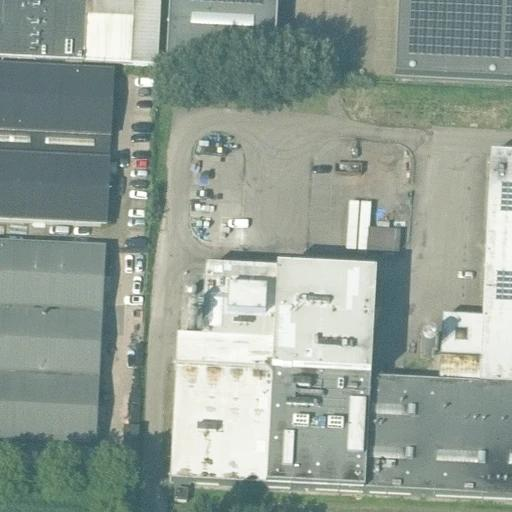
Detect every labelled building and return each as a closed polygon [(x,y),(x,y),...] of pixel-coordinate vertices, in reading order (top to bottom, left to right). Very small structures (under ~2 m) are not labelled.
[(6,0),(6,30),(0,29),(0,62),(156,70),(159,0),(6,0)] [(276,0),(170,0),(167,67),(273,72),(276,0)] [(511,0),(397,0),(394,79),(511,84),(511,0)] [(0,68),(0,157),(108,163),(113,74),(0,68)] [(0,157),(0,222),(105,228),(108,163),(0,157)] [(174,345),(167,484),(511,502),(511,159),(489,158),(481,325),(441,323),(438,388),(367,384),(373,283),(202,274),(198,346),(174,345)] [(362,254),(394,257),(396,232),(388,232),(389,225),(377,224),(376,232),(364,231),(362,254)] [(0,247),(0,442),(94,447),(104,252),(0,247)] [(121,447),(136,448),(137,430),(122,429),(121,447)] [(185,492),(173,491),(172,503),(184,503),(185,492)]
